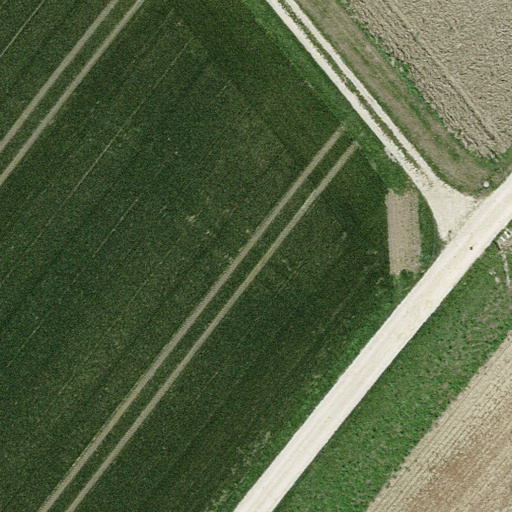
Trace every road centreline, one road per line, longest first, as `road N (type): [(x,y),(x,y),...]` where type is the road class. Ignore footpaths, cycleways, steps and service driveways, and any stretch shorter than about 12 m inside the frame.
road 1 (track): [(474,233),(256,511)]
road 2 (track): [(474,233),(281,0)]
